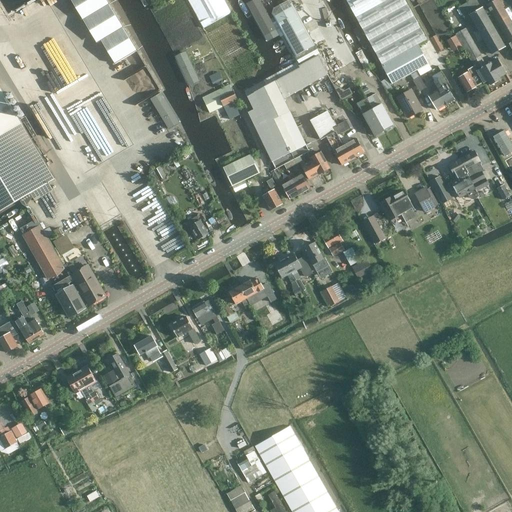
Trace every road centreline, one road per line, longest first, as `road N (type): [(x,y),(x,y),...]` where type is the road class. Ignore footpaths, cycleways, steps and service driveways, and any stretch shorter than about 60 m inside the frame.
road 1 (unclassified): [(0,379),(511,94)]
road 2 (track): [(260,511),(221,439),(239,350),(193,270)]
road 3 (unknown): [(121,165),(138,147),(138,123),(75,25),(47,13),(11,28),(0,44)]
road 4 (unknown): [(416,147),(385,88),(334,62),(298,0)]
road 5 (unknown): [(0,62),(62,166),(102,174),(121,165)]
road 6 (unknown): [(174,280),(126,193),(121,165)]
